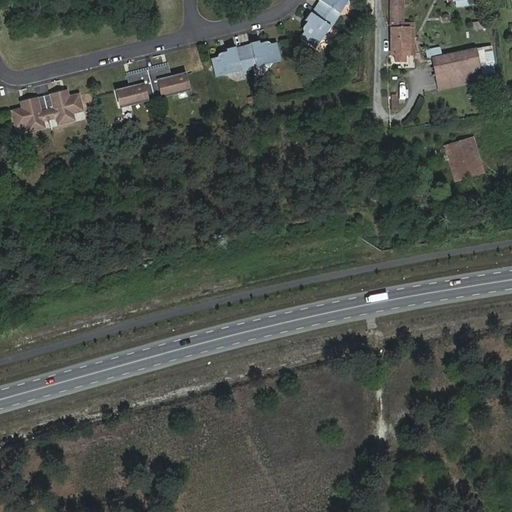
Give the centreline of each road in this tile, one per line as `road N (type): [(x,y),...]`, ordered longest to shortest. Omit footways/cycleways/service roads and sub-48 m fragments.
road 1 (primary): [(511,277),(286,322),(0,399)]
road 2 (residential): [(0,69),(8,78),(25,76),(193,34)]
